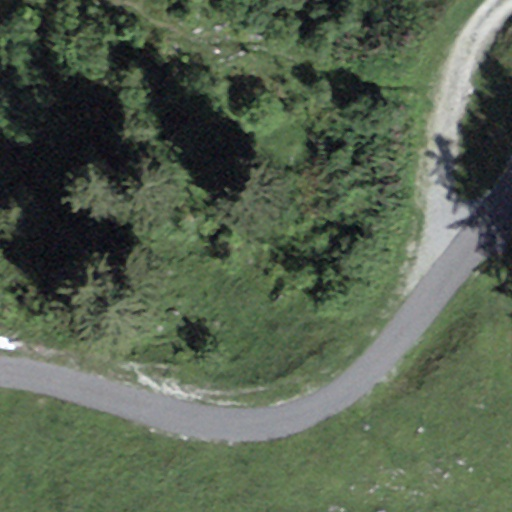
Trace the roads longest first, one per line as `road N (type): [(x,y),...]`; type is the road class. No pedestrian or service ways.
road 1 (track): [(446,118),(439,285)]
road 2 (track): [(505,0),(478,25),(446,118)]
